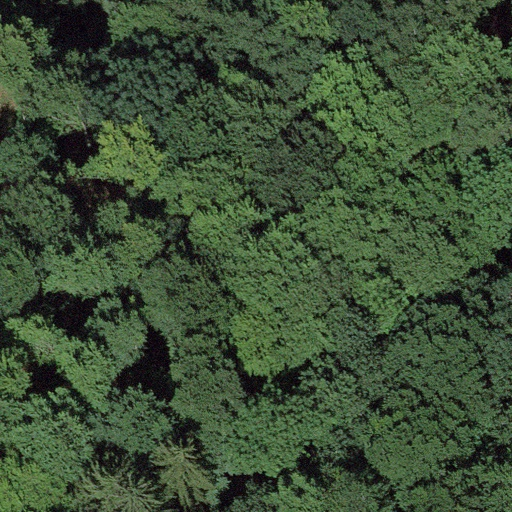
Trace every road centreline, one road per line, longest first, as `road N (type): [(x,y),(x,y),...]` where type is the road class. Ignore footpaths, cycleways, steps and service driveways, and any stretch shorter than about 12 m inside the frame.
road 1 (track): [(511,328),(331,427),(223,511)]
road 2 (track): [(511,139),(331,427)]
